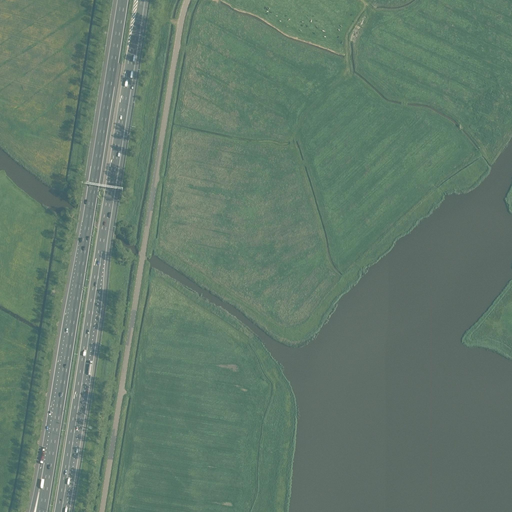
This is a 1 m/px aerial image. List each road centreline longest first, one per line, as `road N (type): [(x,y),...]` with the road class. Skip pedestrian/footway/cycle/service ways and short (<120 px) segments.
road 1 (unclassified): [(101,511),(188,0)]
road 2 (motorway): [(58,511),(141,0)]
road 3 (motorway): [(122,0),(47,463)]
